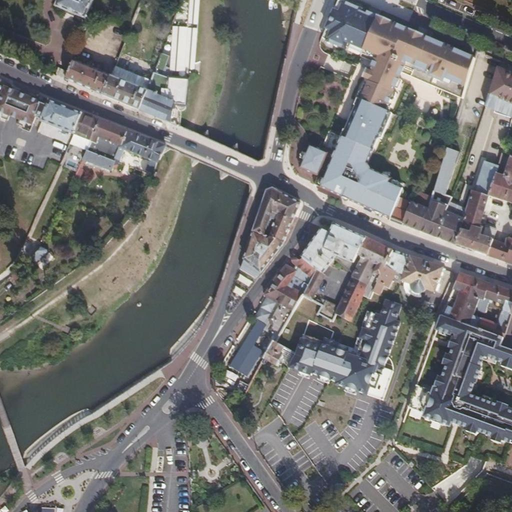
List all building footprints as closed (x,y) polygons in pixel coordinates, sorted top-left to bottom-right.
[(87,17),(94,0),(60,0),(59,6),(87,17)] [(374,49),(377,16),(369,13),(368,15),(362,13),(363,10),(345,2),(345,3),(343,8),(338,7),(336,11),(334,10),(332,14),(326,34),(330,36),(328,41),(328,42),(346,49),(349,43),(354,45),(353,50),(362,54),(361,57),(365,59),(369,53),(374,49)] [(403,73),(464,100),(472,73),(449,64),(453,50),(377,16),(374,49),(369,53),(365,59),(374,63),(370,73),(366,80),(344,131),(342,131),(339,138),(341,139),(340,141),(372,153),(378,139),(381,132),(385,134),(390,120),(387,119),(390,113),(398,94),(395,93),(397,89),(401,79),(403,73)] [(0,42),(10,46),(15,33),(0,27),(0,42)] [(182,33),(180,78),(186,79),(188,33),(182,33)] [(472,73),(476,59),(453,50),(449,64),(472,73)] [(163,54),(149,92),(142,110),(172,122),(176,105),(188,106),(190,79),(186,79),(180,78),(163,77),(170,57),(163,54)] [(495,78),(501,61),(493,57),(488,72),(489,73),(489,76),(495,78)] [(112,79),(74,63),(68,79),(105,95),(112,79)] [(112,77),(112,79),(105,95),(142,110),(149,92),(112,77)] [(31,95),(21,92),(12,117),(21,120),(31,95)] [(21,120),(36,126),(39,118),(43,119),(48,109),(52,100),(41,96),(40,97),(37,97),(31,95),(21,120)] [(85,113),(52,100),(48,109),(43,119),(43,121),(76,134),(85,113)] [(93,141),(101,120),(85,113),(76,134),(93,141)] [(116,162),(128,130),(101,120),(93,141),(98,143),(100,137),(115,143),(109,159),(116,162)] [(159,163),(168,147),(128,130),(116,162),(122,163),(127,150),(151,160),(148,169),(156,172),(159,163)] [(76,134),(73,142),(89,149),(93,141),(76,134)] [(391,218),(400,196),(404,187),(391,182),(392,179),(371,170),(367,164),(372,153),(340,141),(332,161),(326,159),(327,156),(323,154),(314,178),(317,180),(314,188),(391,218)] [(310,177),(319,153),(308,148),(306,153),(302,152),(297,165),(301,166),(299,172),(310,177)] [(433,197),(444,201),(461,153),(449,148),(438,178),(440,179),(433,197)] [(62,166),(74,171),(81,154),(70,149),(62,166)] [(112,170),(116,162),(109,159),(95,154),(89,151),(84,160),(92,163),(112,170)] [(314,178),(323,154),(319,153),(310,177),(314,178)] [(444,201),(450,203),(461,178),(464,170),(470,156),(461,153),(444,201)] [(511,158),(506,176),(498,173),(490,196),(511,202),(511,158)] [(82,183),(92,163),(84,160),(75,179),(82,183)] [(477,191),(488,195),(490,196),(498,173),(485,168),(477,191)] [(438,236),(457,244),(462,227),(474,191),(463,187),(465,179),(461,178),(450,203),(438,236)] [(269,191),(255,232),(264,237),(273,217),(278,220),(281,213),(288,196),(275,189),(269,191)] [(457,244),(490,255),(495,239),(499,229),(488,225),(485,236),(481,235),(482,229),(478,228),(488,195),(477,191),(474,191),(462,227),(457,244)] [(281,213),(294,219),(301,201),(288,196),(281,213)] [(408,212),(412,200),(400,196),(391,218),(404,223),(408,212)] [(437,237),(438,236),(450,203),(444,201),(433,197),(430,207),(421,231),(437,237)] [(406,224),(421,231),(430,207),(412,200),(408,212),(410,212),(406,224)] [(271,236),(283,243),(294,219),(281,213),(278,220),(271,236)] [(333,319),(339,307),(327,300),(324,305),(314,298),(326,275),(323,273),(334,257),(357,268),(358,266),(363,257),(359,255),(366,239),(336,227),(333,234),(324,231),(305,259),(318,270),(313,279),(304,294),(295,307),(317,320),(321,312),(333,319)] [(255,232),(253,239),(258,243),(259,242),(265,245),(269,239),(264,237),(255,232)] [(258,243),(253,239),(245,260),(261,272),(283,243),(271,236),(269,239),(265,245),(259,242),(258,243)] [(490,255),(511,262),(511,238),(507,237),(505,242),(495,239),(490,255)] [(379,244),(366,239),(359,255),(363,257),(358,266),(374,274),(374,273),(382,277),(395,250),(379,244)] [(39,251),(32,258),(38,265),(51,253),(52,250),(42,245),(39,251)] [(444,267),(395,250),(382,277),(379,282),(391,286),(398,272),(404,274),(403,280),(412,284),(413,288),(417,291),(421,292),(427,288),(436,291),(444,267)] [(294,258),(292,259),(293,262),(313,279),(318,270),(305,259),(303,258),(301,261),(297,258),(294,258)] [(279,275),(266,295),(280,304),(271,319),(272,326),(269,329),(272,340),(274,342),(275,340),(295,307),(304,294),(290,285),(297,271),(287,265),(279,275)] [(339,307),(354,315),(364,295),(374,274),(358,266),(357,268),(339,307)] [(445,317),(506,339),(511,317),(511,291),(461,273),(445,317)] [(236,283),(248,290),(251,282),(239,276),(236,283)] [(309,361),(326,332),(332,321),(333,319),(321,312),(317,320),(295,307),(275,340),(285,347),(297,355),(309,361)] [(332,321),(348,329),(354,315),(339,307),(333,319),(332,321)] [(506,339),(445,317),(408,413),(508,448),(510,440),(511,441),(511,411),(470,395),(483,366),(511,375),(511,358),(511,360),(497,353),(506,339)] [(253,321),(232,370),(250,378),(262,351),(255,348),(264,326),(253,321)] [(343,340),(348,329),(332,321),(326,332),(343,340)] [(277,366),(284,355),(282,354),(285,347),(275,340),(274,342),(264,358),(277,366)] [(288,362),(293,362),(297,355),(285,347),(282,354),(284,355),(285,355),(286,360),(288,362)] [(315,411),(311,418),(324,425),(328,419),(315,411)]
